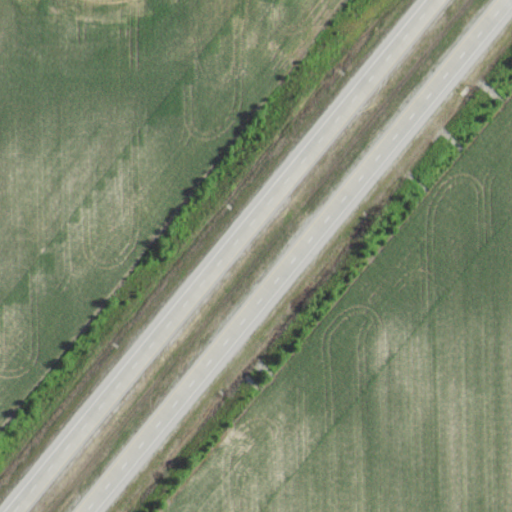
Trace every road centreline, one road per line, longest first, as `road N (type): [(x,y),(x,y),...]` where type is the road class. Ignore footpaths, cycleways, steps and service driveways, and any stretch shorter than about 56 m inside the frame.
road 1 (motorway): [(440,0),(24,511)]
road 2 (motorway): [(95,511),(511,3)]
